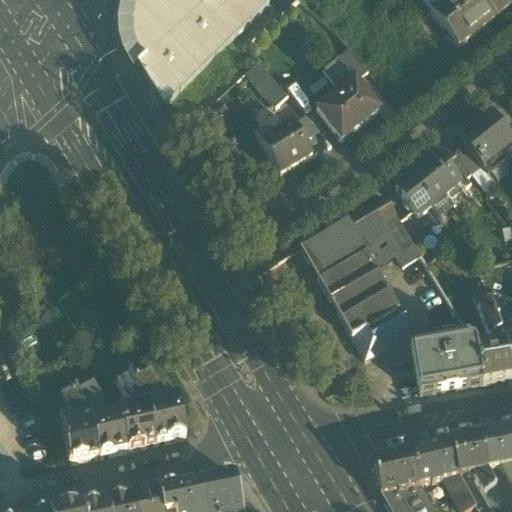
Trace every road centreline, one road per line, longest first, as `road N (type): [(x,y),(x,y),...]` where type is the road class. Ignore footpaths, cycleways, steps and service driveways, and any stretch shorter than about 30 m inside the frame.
road 1 (primary): [(307,441),(52,6)]
road 2 (primary): [(22,59),(258,452)]
road 3 (residential): [(511,59),(414,139),(266,232)]
road 4 (residential): [(258,452),(0,509)]
road 5 (residential): [(511,404),(307,441)]
